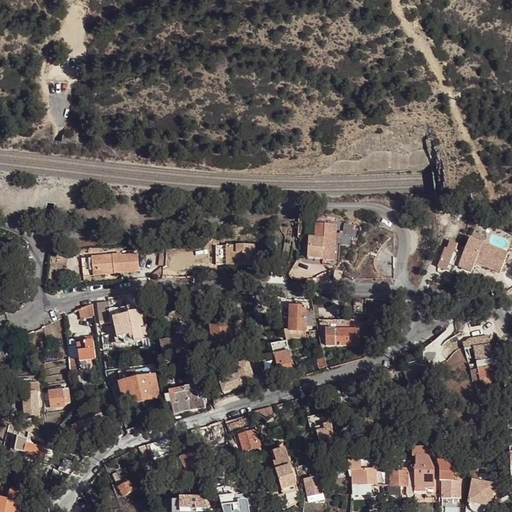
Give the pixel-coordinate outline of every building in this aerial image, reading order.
[(330,260),(333,225),(312,223),(311,238),(309,238),(308,248),(304,248),(303,258),(330,260)] [(446,249),(438,268),(440,269),(469,280),(475,264),(500,274),(509,253),(470,238),(464,253),(456,250),(459,245),(451,241),(448,249),(446,249)] [(0,262),(19,267),(22,252),(16,251),(16,249),(0,244),(0,262)] [(255,265),(254,245),(216,246),(216,266),(255,265)] [(114,270),(114,274),(139,271),(138,254),(122,256),(121,254),(92,257),(93,272),(114,270)] [(93,276),(93,272),(92,257),(81,258),(83,277),(90,276),(93,276)] [(148,278),(163,278),(163,266),(148,278)] [(137,314),(136,308),(112,310),(110,302),(108,302),(98,304),(100,324),(114,323),(119,344),(150,338),(148,326),(143,327),(140,313),(137,314)] [(90,318),(88,306),(78,309),(81,320),(90,318)] [(305,331),(306,307),(290,306),(289,328),(284,329),(286,340),(303,340),(304,331),(305,331)] [(324,345),(360,345),(359,320),(319,321),(324,345)] [(210,327),(212,345),(235,341),(232,324),(210,327)] [(96,359),(93,336),(76,338),(82,373),(97,371),(96,359)] [(182,339),(181,336),(160,342),(163,355),(189,348),(187,339),(183,341),(182,339)] [(474,351),(476,359),(491,356),(487,336),(463,340),(466,353),(474,351)] [(82,373),(76,338),(68,340),(71,375),(82,373)] [(281,379),(294,375),(287,342),(271,345),(281,379)] [(326,367),(324,357),(316,360),(319,369),(326,367)] [(256,384),(248,363),(236,367),(239,376),(219,382),(223,394),(244,387),(248,386),(248,387),(256,384)] [(438,381),(435,364),(420,371),(422,383),(438,381)] [(482,390),(498,387),(494,366),(478,370),(482,390)] [(389,386),(400,383),(395,368),(384,371),(389,386)] [(480,380),(478,370),(471,371),(474,382),(480,380)] [(360,377),(365,391),(379,386),(375,372),(373,373),(369,373),(365,375),(361,376),(360,377)] [(161,397),(157,377),(121,385),(121,386),(121,388),(116,389),(120,406),(161,397)] [(344,400),(352,397),(349,382),(341,385),(344,400)] [(21,386),(19,386),(20,394),(23,394),(25,394),(26,403),(23,403),(24,420),(39,420),(38,393),(39,393),(39,384),(21,386)] [(204,398),(201,385),(196,386),(199,399),(204,398)] [(199,399),(196,386),(169,391),(170,395),(171,403),(174,415),(206,408),(205,401),(204,398),(199,399)] [(70,403),(68,389),(65,390),(50,393),(52,408),(65,406),(70,403)] [(319,408),(315,393),(307,396),(301,397),(306,412),(319,408)] [(273,415),(271,407),(254,412),(256,420),(273,415)] [(108,430),(102,414),(73,427),(75,433),(80,430),(83,438),(91,434),(93,437),(108,430)] [(315,427),(321,447),(335,443),(331,424),(315,427)] [(262,446),(256,425),(238,431),(237,432),(236,433),(236,434),(235,434),(235,435),(235,437),(240,453),(262,446)] [(208,426),(192,431),(191,432),(195,442),(201,441),(212,439),(208,426)] [(42,461),(44,448),(17,443),(15,456),(42,461)] [(139,448),(146,467),(154,464),(148,445),(139,448)] [(435,469),(425,448),(412,448),(413,457),(416,457),(416,467),(411,467),(415,475),(415,495),(425,494),(426,494),(426,488),(435,488),(435,469)] [(298,490),(286,450),(274,453),(276,462),(279,471),(276,472),(284,495),(298,490)] [(191,484),(204,479),(193,455),(180,461),(184,469),(170,475),(169,475),(169,476),(168,476),(168,477),(167,477),(167,478),(166,478),(166,479),(166,480),(166,482),(170,490),(176,488),(190,481),(191,484)] [(377,463),(374,463),(373,459),(349,461),(346,461),(349,473),(350,477),(352,477),(353,476),(352,477),(353,477),(355,496),(372,495),(370,486),(377,485),(376,469),(378,469),(377,463)] [(315,463),(313,464),(305,465),(307,473),(315,471),(314,467),(316,467),(315,463)] [(454,482),(454,463),(438,463),(440,468),(440,483),(442,482),(443,499),(460,499),(460,482),(454,482)] [(268,464),(255,469),(255,470),(256,474),(269,468),(268,464)] [(401,472),(401,464),(386,464),(386,473),(391,473),(391,488),(388,488),(388,496),(401,496),(401,487),(407,487),(407,495),(408,496),(413,496),(415,495),(415,475),(411,467),(406,469),(406,472),(401,472)] [(122,481),(118,473),(112,476),(116,484),(112,486),(114,491),(119,488),(130,483),(127,478),(122,481)] [(323,494),(320,478),(304,482),(308,498),(323,494)] [(225,481),(214,485),(216,491),(228,486),(225,481)] [(495,485),(473,482),(469,503),(490,507),(495,485)] [(133,491),(130,483),(119,488),(123,497),(133,491)] [(18,511),(24,488),(11,485),(8,500),(0,498),(0,511),(18,511)] [(436,489),(435,488),(426,488),(426,494),(425,494),(425,498),(436,498),(436,489)] [(325,500),(323,494),(308,498),(309,503),(325,500)] [(246,497),(237,498),(237,495),(218,498),(217,499),(218,510),(220,509),(220,511),(249,511),(247,501),(246,501),(246,497)] [(206,511),(207,499),(180,500),(180,501),(179,511),(206,511)] [(489,511),(490,507),(469,503),(468,504),(468,506),(468,508),(468,510),(469,511),(470,511),(489,511)]
